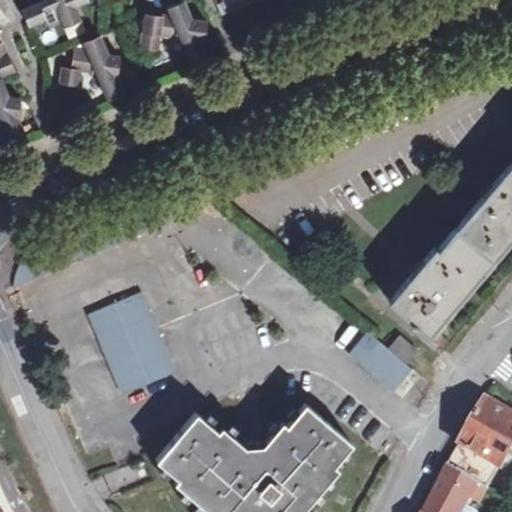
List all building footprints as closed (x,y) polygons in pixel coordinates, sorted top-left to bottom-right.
[(73,9),(71,3),(69,0),(35,0),(21,7),(27,21),(46,13),(47,18),(59,14),(73,9)] [(184,48),(199,40),(197,35),(200,35),(202,17),(188,15),(181,0),(172,0),(166,3),(169,13),(142,10),(139,44),(154,45),(156,30),(173,33),(174,35),(173,40),(181,40),(184,48)] [(73,9),(59,14),(62,22),(76,17),(73,9)] [(0,118),(2,119),(4,125),(20,119),(19,118),(22,95),(10,95),(2,75),(15,69),(0,30),(0,118)] [(101,83),(116,77),(114,72),(115,52),(104,50),(96,32),(81,38),(85,48),(71,46),(69,64),(61,63),(59,78),(72,80),(74,65),(88,68),(88,74),(98,75),(101,83)] [(199,40),(184,48),(187,55),(189,60),(205,55),(203,48),(199,40)] [(116,77),(101,83),(103,90),(106,96),(120,90),(118,84),(116,77)] [(20,119),(4,125),(7,131),(9,136),(25,131),(23,125),(20,119)] [(437,241),(422,260),(392,296),(431,330),(490,259),(511,233),(511,156),(440,243),(437,241)] [(17,284),(215,201),(203,191),(202,189),(190,177),(186,179),(43,240),(39,243),(35,244),(32,247),(29,250),(26,253),(23,256),(21,259),(19,263),(17,266),(15,270),(14,274),(13,279),(12,282),(12,286),(17,284)] [(89,312),(122,392),(175,370),(141,289),(89,312)] [(413,368),(368,330),(349,352),(394,390),(413,368)] [(391,344),(408,359),(418,346),(401,332),(391,344)] [(511,414),(489,400),(451,467),(487,488),(511,445),(511,414)] [(334,460),(351,442),(304,402),(288,421),(283,417),(265,440),(245,443),(221,423),(218,426),(196,409),(155,456),(177,476),(174,480),(208,511),(310,511),(304,506),(339,465),(334,460)] [(479,502),(487,488),(451,467),(424,511),(461,511),(469,498),(479,502)]
